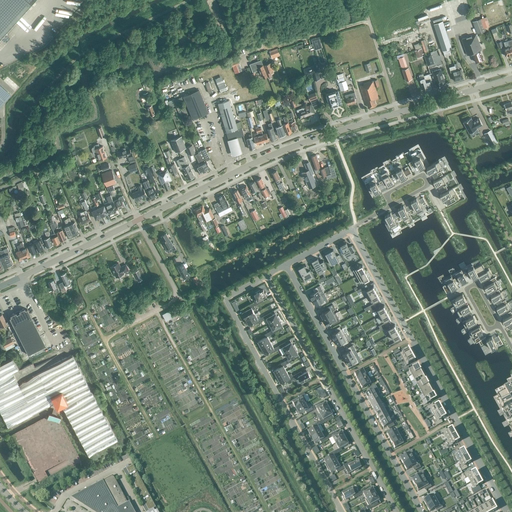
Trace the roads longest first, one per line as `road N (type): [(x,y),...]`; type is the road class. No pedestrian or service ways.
road 1 (secondary): [(0,286),(258,161),(397,113)]
road 2 (residential): [(351,228),(507,511)]
road 3 (residential): [(266,274),(224,298),(341,511)]
road 4 (residential): [(420,511),(285,265)]
road 5 (residential): [(397,511),(266,274)]
